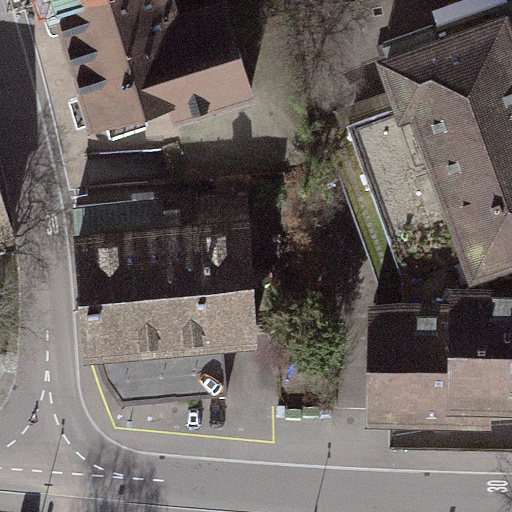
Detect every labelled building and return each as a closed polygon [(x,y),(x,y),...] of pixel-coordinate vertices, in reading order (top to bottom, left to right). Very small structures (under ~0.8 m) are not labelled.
[(199,0),(55,0),(103,143),(275,105),(241,3),(203,12),(199,0)] [(511,273),(511,0),(500,0),(371,44),(387,107),(338,122),(356,167),(333,175),(371,290),(442,292),(442,273),(511,273)] [(0,238),(18,233),(0,172),(0,238)] [(173,198),(90,204),(88,357),(184,358),(173,198)] [(262,201),(175,204),(184,357),(269,353),(262,201)] [(511,396),(511,273),(442,273),(442,292),(371,290),(358,290),(356,416),(482,416),(483,396),(511,396)]
